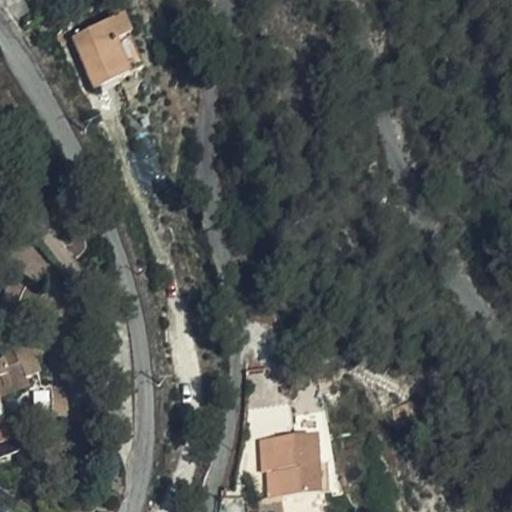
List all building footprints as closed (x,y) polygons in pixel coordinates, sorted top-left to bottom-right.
[(67,22),(83,61),(116,47),(121,61),(135,55),(115,1),(67,22)] [(116,47),(83,61),(88,75),(121,61),(116,47)] [(12,206),(5,225),(27,258),(40,245),(38,229),(12,206)] [(40,245),(47,238),(38,229),(40,245)] [(0,436),(28,426),(23,410),(13,414),(3,389),(6,387),(1,371),(25,355),(23,350),(36,341),(29,326),(36,321),(27,303),(1,318),(4,323),(0,325),(0,330),(1,330),(4,338),(0,340),(0,436)] [(52,353),(56,383),(69,383),(66,352),(52,353)] [(301,411),(250,413),(252,447),(266,447),(267,474),(304,471),(301,411)] [(252,447),(250,413),(241,414),(243,447),(252,447)] [(266,447),(252,447),(254,474),(267,474),(266,447)] [(242,511),(264,511),(262,479),(240,481),(242,511)]
